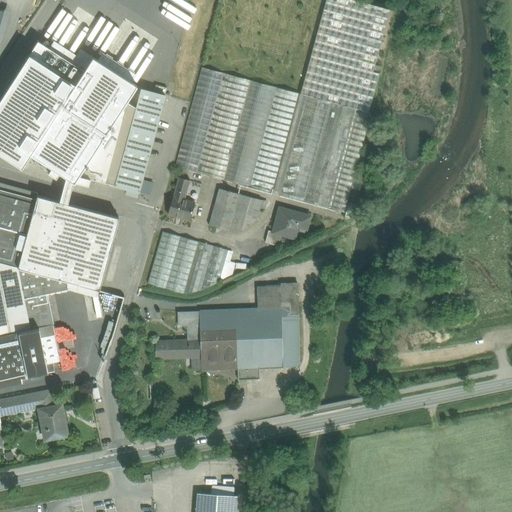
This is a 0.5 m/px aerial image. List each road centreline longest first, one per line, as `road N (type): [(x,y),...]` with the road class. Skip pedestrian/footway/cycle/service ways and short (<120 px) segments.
road 1 (residential): [(124,460),(111,382),(145,227),(136,212),(0,172)]
road 2 (tertiary): [(511,381),(124,460)]
road 3 (tertiary): [(124,460),(0,485)]
